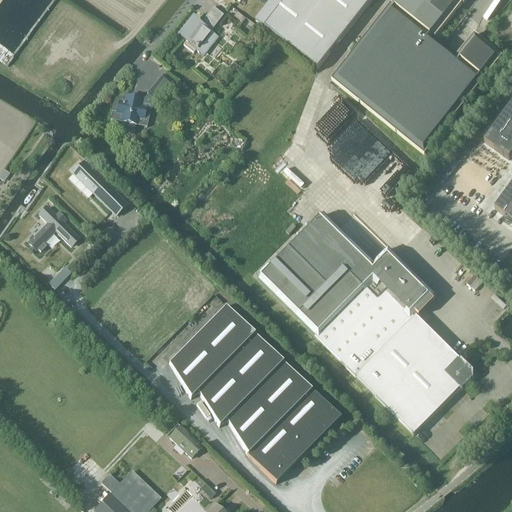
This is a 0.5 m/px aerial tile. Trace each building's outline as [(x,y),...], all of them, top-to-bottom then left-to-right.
[(272,0),(255,21),(317,70),(372,0),(272,0)] [(475,36),(456,58),(433,40),(465,0),(394,0),(330,81),(423,156),(484,80),(502,58),(475,36)] [(243,24),(246,19),(238,13),(234,17),(243,24)] [(192,21),(180,37),(186,41),(183,46),(193,54),(197,50),(204,56),(216,41),(209,35),(216,26),(205,17),(198,26),(192,21)] [(111,113),(110,121),(120,123),(121,123),(120,131),(133,134),(135,126),(136,127),(138,120),(144,121),(145,119),(149,120),(151,111),(150,111),(156,103),(157,104),(164,95),(153,87),(146,95),(147,95),(140,104),(138,104),(138,100),(129,98),(128,102),(116,99),(115,103),(113,103),(111,113)] [(511,105),(484,143),(508,161),(511,156),(511,186),(501,202),(495,210),(511,222),(511,105)] [(84,164),(73,175),(115,217),(126,206),(84,164)] [(48,225),(29,244),(36,251),(38,250),(40,253),(45,248),(42,245),(55,232),(70,247),(78,240),(62,224),(64,222),(58,216),(56,218),(47,209),(39,217),(48,225)] [(459,360),(416,317),(437,296),(397,256),(383,271),(326,214),(258,282),(414,436),(460,389),(462,391),(474,379),(473,371),(461,359),(459,360)] [(276,485),(340,420),(311,391),(310,391),(225,307),(169,365),(190,401),(199,396),(219,429),(227,424),(247,456),(246,456),(276,485)] [(168,439),(191,461),(203,448),(180,427),(168,439)]
